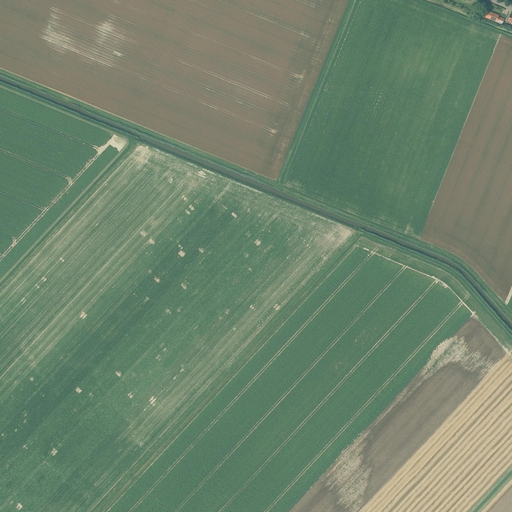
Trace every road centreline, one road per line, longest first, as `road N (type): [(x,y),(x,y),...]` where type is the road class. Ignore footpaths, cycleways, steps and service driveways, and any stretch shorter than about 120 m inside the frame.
road 1 (track): [(0,86),(441,270),(511,341)]
road 2 (track): [(511,313),(451,254),(0,69)]
